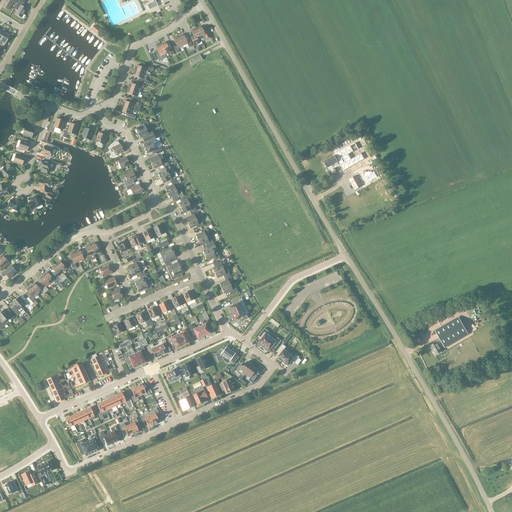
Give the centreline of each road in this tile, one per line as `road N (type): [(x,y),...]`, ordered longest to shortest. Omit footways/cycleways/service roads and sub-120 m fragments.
road 1 (unclassified): [(492,511),(345,255)]
road 2 (unclassified): [(345,255),(204,5)]
road 3 (residential): [(52,444),(67,472),(176,424)]
road 4 (unclassified): [(193,10),(131,47),(114,97),(96,108)]
road 5 (residential): [(345,255),(288,282),(244,342)]
road 6 (residential): [(38,420),(151,368)]
